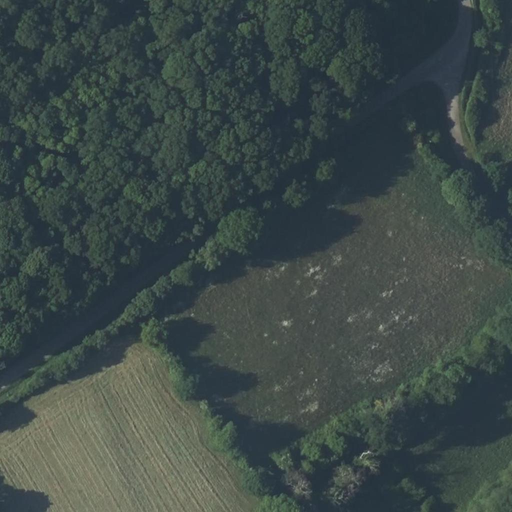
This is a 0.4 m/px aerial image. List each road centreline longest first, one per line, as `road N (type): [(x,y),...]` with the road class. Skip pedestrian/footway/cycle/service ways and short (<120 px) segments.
road 1 (unclassified): [(0,386),(462,44),(469,24),(464,0)]
road 2 (track): [(511,233),(453,131),(445,57)]
